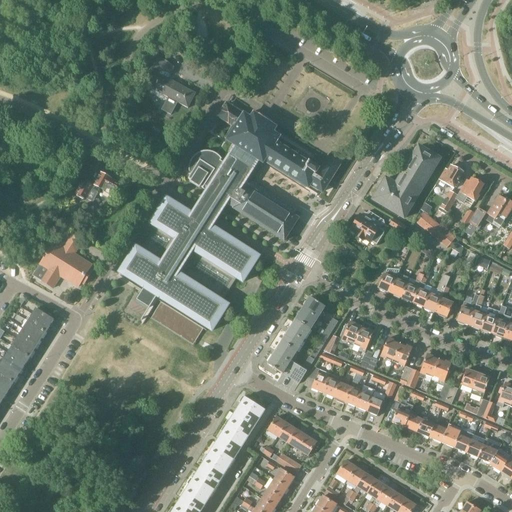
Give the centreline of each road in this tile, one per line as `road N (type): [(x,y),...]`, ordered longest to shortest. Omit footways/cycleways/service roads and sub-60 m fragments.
road 1 (residential): [(368,91),(268,30),(258,32),(162,183)]
road 2 (residential): [(511,363),(370,310),(300,270)]
road 3 (residential): [(0,100),(162,183)]
road 4 (tertiary): [(145,511),(237,368)]
road 5 (residential): [(77,318),(162,183)]
road 6 (residential): [(0,441),(77,318)]
road 7 (residential): [(460,475),(344,428)]
road 8 (residential): [(344,428),(237,368)]
road 9 (tertiary): [(292,0),(398,59)]
road 10 (secondary): [(511,109),(476,50),(488,0)]
